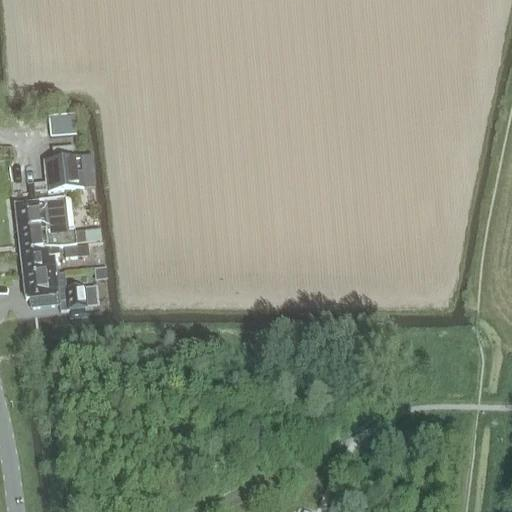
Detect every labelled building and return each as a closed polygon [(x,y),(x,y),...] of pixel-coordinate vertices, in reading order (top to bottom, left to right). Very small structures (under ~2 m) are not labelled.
[(73,117),(48,120),(51,141),(76,138),(73,118),(73,117)] [(72,149),(51,151),(53,163),(73,160),(72,149)] [(46,199),(85,194),(81,159),(73,160),(53,163),(42,164),(46,199)] [(48,204),(14,208),(17,232),(63,227),(63,226),(60,203),(48,204)] [(75,249),(75,248),(86,246),(84,235),(74,236),(74,234),(68,235),(67,226),(63,226),(63,227),(17,232),(20,255),(58,251),(65,250),(75,249)] [(76,249),(75,249),(65,250),(66,261),(77,260),(76,249)] [(58,257),(58,251),(20,255),(22,279),(56,274),(54,258),(58,257)] [(56,274),(22,279),(25,302),(30,301),(31,312),(59,308),(58,298),(59,298),(56,276),(56,274)] [(86,312),(84,290),(66,292),(68,314),(86,312)]
